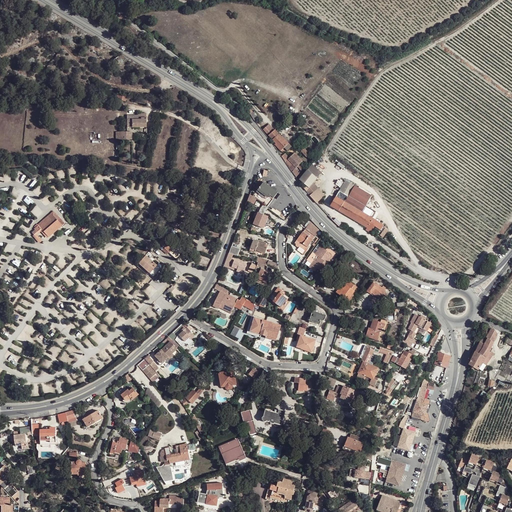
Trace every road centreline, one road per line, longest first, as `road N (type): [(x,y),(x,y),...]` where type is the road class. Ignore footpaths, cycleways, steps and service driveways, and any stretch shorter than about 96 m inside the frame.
road 1 (primary): [(447,290),(411,282),(369,255),(312,206),(239,118),(51,0)]
road 2 (residential): [(185,315),(268,365),(318,365),(336,312),(281,262),(283,229),(305,206)]
road 3 (track): [(332,174),(328,146),(378,75),(501,0)]
road 4 (primary): [(41,0),(219,109),(249,145)]
road 5 (track): [(0,57),(46,38),(106,81),(153,90),(170,77)]
road 6 (unclassified): [(249,145),(249,170),(213,266),(181,311)]
road 7 (unclassified): [(185,315),(215,273),(253,171),(266,157)]
road 8 (primary): [(305,206),(438,309)]
road 9 (residential): [(100,387),(112,416),(94,468),(98,488),(146,511)]
